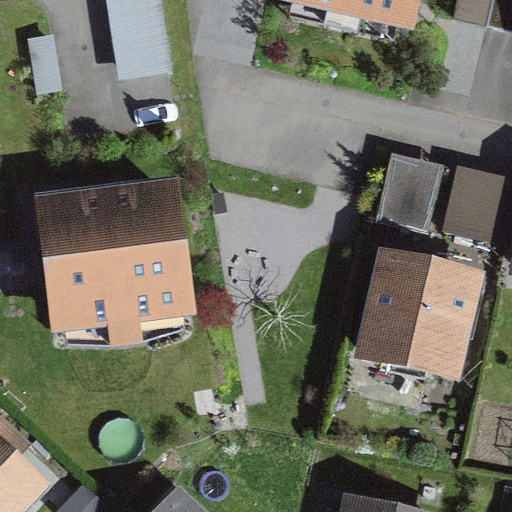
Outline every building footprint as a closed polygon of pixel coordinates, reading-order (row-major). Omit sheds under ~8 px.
[(170,77),(158,0),(110,0),(122,84),(170,77)] [(315,0),(406,21),(411,0),(315,0)] [(491,0),(454,0),(448,25),(483,34),(491,0)] [(511,40),(511,0),(491,0),(483,34),(511,40)] [(420,260),(441,173),(389,161),(369,248),(420,260)] [(500,188),(454,177),(434,262),(481,272),(500,188)] [(168,196),(46,211),(60,324),(183,308),(168,196)] [(363,355),(452,376),(474,283),(385,262),(363,355)] [(0,511),(15,511),(38,487),(0,450),(0,511)]
